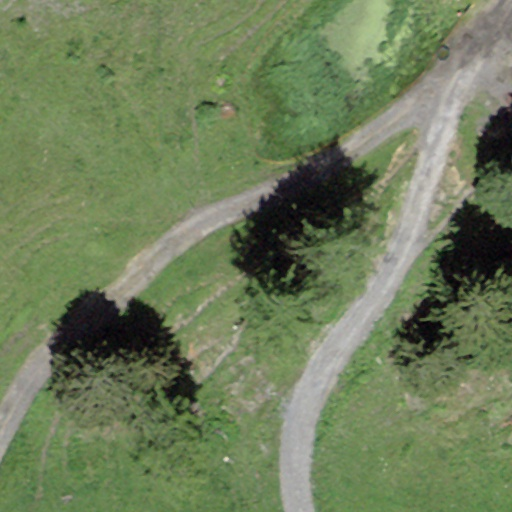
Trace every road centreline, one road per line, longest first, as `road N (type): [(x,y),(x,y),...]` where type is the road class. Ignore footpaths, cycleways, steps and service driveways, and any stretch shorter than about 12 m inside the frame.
road 1 (track): [(0,439),(76,331),(152,256),(465,70)]
road 2 (track): [(300,511),(295,443),(308,395),(396,265),(465,70),(511,14)]
